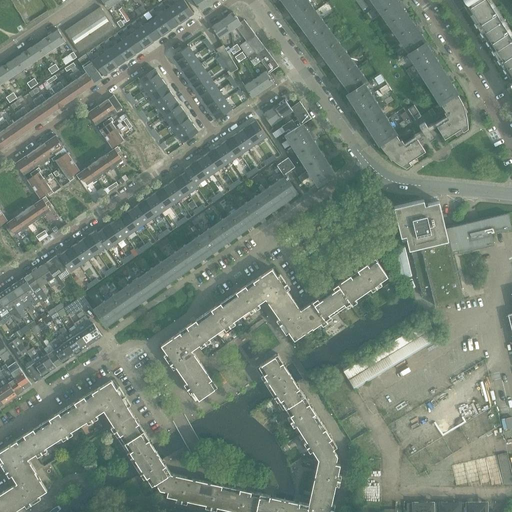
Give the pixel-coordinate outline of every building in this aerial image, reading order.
[(101,0),(105,4),(104,4),(106,6),(108,9),(119,2),(117,0),(101,0)] [(182,0),(181,0),(173,6),(184,22),(193,16),(182,0)] [(193,0),(198,6),(199,8),(201,10),(211,3),(209,0),(193,0)] [(293,13),(300,23),(315,12),(306,0),(282,0),(290,9),(288,10),(291,15),(293,13)] [(395,0),(385,0),(377,6),(393,30),(409,19),(402,9),(404,8),(401,3),(399,5),(395,0)] [(511,37),(488,0),(460,0),(510,79),(511,77),(511,37)] [(173,6),(164,12),(176,28),(184,22),(173,6)] [(101,7),(95,10),(103,21),(108,18),(101,7)] [(95,10),(90,14),(98,25),(103,21),(95,10)] [(164,12),(155,18),(167,34),(176,28),(164,12)] [(236,27),(241,24),(240,23),(236,16),(235,15),(233,12),(223,20),(231,31),(236,27)] [(307,33),(305,33),(309,38),(310,37),(317,46),(332,35),(315,12),(300,23),(307,33)] [(90,14),(85,17),(93,28),(98,25),(90,14)] [(85,17),(80,21),(87,32),(93,28),(85,17)] [(108,18),(103,21),(110,32),(115,29),(108,18)] [(155,18),(147,24),(158,40),(167,34),(155,18)] [(243,20),(244,20),(240,23),(241,24),(236,27),(246,41),(247,41),(255,35),(255,34),(250,28),(251,28),(249,29),(247,27),(248,25),(244,19),(243,20)] [(409,19),(393,30),(410,53),(426,42),(419,32),(421,32),(417,27),(416,28),(409,19)] [(214,30),(218,36),(220,39),(231,31),(223,20),(212,27),(214,30)] [(80,21),(75,24),(82,35),(87,32),(80,21)] [(103,21),(98,25),(105,36),(110,32),(103,21)] [(75,24),(70,28),(77,39),(82,35),(75,24)] [(147,24),(138,30),(149,46),(151,45),(158,40),(147,24)] [(98,25),(93,28),(100,39),(105,36),(98,25)] [(70,28),(65,31),(72,42),(77,39),(70,28)] [(93,28),(87,32),(95,43),(100,39),(93,28)] [(47,37),(55,48),(66,41),(64,38),(63,36),(58,29),(47,37)] [(138,30),(129,36),(140,52),(149,46),(138,30)] [(87,32),(82,35),(90,46),(95,43),(87,32)] [(82,35),(77,39),(84,49),(90,46),(82,35)] [(266,49),(261,43),(262,43),(261,42),(260,44),(258,41),(259,40),(255,35),(247,41),(246,41),(241,45),(249,55),(254,52),(257,56),(266,49)] [(327,60),(334,69),(349,58),(332,35),(317,46),(324,56),(322,56),(326,61),(327,60)] [(129,36),(120,42),(131,59),(140,52),(129,36)] [(47,37),(37,44),(44,55),(55,48),(47,37)] [(77,39),(72,42),(79,53),(84,49),(77,39)] [(120,42),(111,48),(122,65),(131,59),(120,42)] [(426,42),(410,53),(409,53),(425,78),(441,68),(435,58),(436,57),(433,52),(432,54),(426,44),(427,44),(426,42)] [(37,44),(26,51),(34,63),(44,55),(37,44)] [(189,45),(173,56),(179,65),(195,54),(189,45)] [(223,45),(216,49),(231,73),(238,69),(223,45)] [(111,48),(102,54),(113,71),(122,65),(111,48)] [(271,58),(269,56),(270,55),(266,49),(257,56),(254,52),(249,55),(256,65),(261,61),(267,70),(266,71),(267,74),(268,74),(278,66),(278,67),(279,66),(272,58),(273,58),(272,57),(271,58)] [(26,51),(16,58),(23,70),(34,63),(26,51)] [(102,54),(93,61),(104,77),(113,71),(102,54)] [(195,54),(179,65),(185,74),(201,63),(195,54)] [(16,58),(5,65),(13,77),(23,70),(16,58)] [(367,81),(349,58),(334,69),(341,79),(339,80),(343,84),(344,83),(351,92),(367,81)] [(201,63),(185,74),(192,83),(207,72),(201,63)] [(92,64),(85,68),(87,72),(95,83),(102,79),(93,66),(92,64)] [(5,65),(0,68),(0,80),(2,84),(13,77),(5,65)] [(441,68),(425,78),(441,103),(457,93),(450,82),(452,81),(449,77),(447,78),(441,68)] [(75,71),(74,72),(86,90),(95,83),(87,72),(82,75),(78,69),(75,71)] [(155,69),(139,80),(145,89),(161,78),(155,69)] [(266,71),(255,79),(263,90),(274,83),(272,80),(271,78),(271,79),(268,74),(267,74),(266,71)] [(74,81),(69,85),(77,96),(86,90),(74,72),(72,73),(70,75),(74,81)] [(207,72),(192,83),(198,92),(213,81),(207,72)] [(161,78),(145,89),(152,98),(167,87),(161,78)] [(244,86),(249,93),(250,95),(252,98),(263,90),(255,79),(244,86)] [(213,81),(198,92),(204,101),(219,90),(213,81)] [(354,105),(353,105),(356,110),(357,109),(364,119),(380,108),(365,85),(368,83),(367,81),(351,92),(347,94),(354,105)] [(57,84),(56,85),(68,102),(77,96),(69,85),(64,88),(60,82),(57,84)] [(52,88),(56,94),(51,97),(59,109),(68,102),(56,85),(54,86),(52,88)] [(167,87),(152,98),(158,107),(173,96),(167,87)] [(219,90),(204,101),(210,110),(225,99),(219,90)] [(444,112),(446,115),(435,123),(445,138),(461,128),(463,131),(468,128),(468,124),(467,117),(466,113),(465,108),(463,103),(460,99),(458,95),(457,93),(441,103),(446,111),(444,112)] [(39,96),(37,97),(50,115),(59,109),(51,97),(46,100),(42,95),(39,97),(39,96)] [(113,96),(108,99),(117,111),(122,108),(113,95),(113,96)] [(173,96),(158,107),(164,115),(179,105),(173,96)] [(36,98),(33,100),(38,106),(33,110),(41,121),(50,115),(37,97),(36,98)] [(104,112),(102,114),(106,118),(112,114),(113,116),(117,112),(117,111),(108,99),(99,105),(104,112)] [(225,99),(210,110),(216,119),(231,108),(225,99)] [(288,104),(287,102),(285,99),(274,107),(280,116),(291,108),(288,104)] [(301,107),(302,106),(300,101),(299,102),(300,102),(291,108),(302,124),(303,124),(311,119),(309,115),(304,109),(305,108),(303,109),(301,107)] [(99,105),(88,113),(96,124),(106,118),(102,114),(104,112),(99,105)] [(179,105),(164,115),(170,124),(185,114),(179,105)] [(414,105),(408,109),(415,120),(421,116),(414,105)] [(21,109),(19,110),(32,127),(41,121),(33,110),(28,113),(24,107),(21,109)] [(265,117),(266,119),(267,118),(270,123),(280,116),(274,107),(264,114),(265,117)] [(370,129),(368,129),(371,134),(373,133),(380,144),(396,133),(380,108),(364,119),(370,129)] [(15,113),(19,119),(14,122),(22,134),(32,127),(19,110),(18,111),(15,113)] [(185,114),(170,124),(176,133),(191,122),(185,114)] [(3,122),(1,122),(13,140),(22,134),(14,122),(10,126),(5,120),(3,122)] [(256,121),(247,127),(258,142),(267,136),(256,121)] [(0,123),(0,129),(1,131),(0,132),(0,139),(4,146),(13,140),(1,122),(0,123)] [(112,122),(100,130),(106,139),(119,130),(117,126),(115,127),(112,122)] [(191,122),(176,133),(182,142),(198,131),(191,122)] [(419,126),(428,140),(433,136),(425,122),(419,126)] [(286,134),(302,159),(318,149),(312,138),(314,138),(310,133),(309,134),(303,124),(302,124),(286,134)] [(247,127),(238,133),(249,149),(258,142),(247,127)] [(119,130),(106,139),(112,148),(124,140),(120,134),(122,133),(119,130)] [(238,133),(229,139),(240,155),(249,149),(238,133)] [(396,133),(380,144),(382,148),(385,151),(390,156),(395,160),(397,162),(402,165),(406,167),(411,164),(409,161),(425,151),(415,135),(404,142),(402,139),(400,140),(396,133)] [(51,149),(54,153),(64,147),(55,135),(44,143),(49,150),(51,149)] [(229,139),(221,145),(231,161),(240,155),(229,139)] [(42,144),(36,149),(45,162),(49,159),(48,158),(54,153),(51,149),(49,150),(44,143),(42,144)] [(221,145),(212,151),(222,167),(231,161),(221,145)] [(105,154),(115,168),(119,166),(117,164),(123,160),(115,148),(106,154),(105,154)] [(32,162),(30,164),(33,168),(39,164),(40,165),(45,162),(36,149),(27,155),(32,162)] [(327,163),(329,162),(326,157),(325,159),(318,149),(302,159),(318,184),(334,174),(327,163)] [(212,151),(203,157),(213,173),(222,167),(212,151)] [(67,152),(56,160),(59,166),(58,167),(60,171),(73,161),(67,152)] [(105,154),(97,160),(105,172),(110,169),(111,171),(115,168),(105,154)] [(27,155),(16,162),(24,174),(33,168),(30,164),(32,162),(27,155)] [(287,156),(275,164),(283,175),(295,167),(287,156)] [(203,157),(194,164),(204,179),(213,173),(203,157)] [(97,160),(88,166),(97,180),(101,178),(100,176),(105,172),(97,160)] [(73,161),(60,171),(63,174),(64,173),(70,181),(74,178),(72,175),(80,170),(73,161)] [(194,164),(185,170),(187,172),(195,185),(204,179),(194,164)] [(88,167),(76,175),(79,179),(82,177),(87,185),(93,181),(94,183),(97,180),(88,166),(88,167)] [(39,172),(28,180),(34,189),(47,179),(45,176),(43,177),(39,172)] [(187,172),(178,178),(188,194),(197,188),(195,185),(187,172)] [(306,172),(298,177),(302,182),(309,177),(306,172)] [(287,201),(286,199),(297,192),(287,178),(288,177),(287,176),(286,177),(286,176),(261,193),(272,209),(282,202),(283,204),(287,201)] [(178,178),(169,184),(179,200),(188,194),(178,178)] [(47,179),(34,189),(40,198),(47,193),(49,196),(54,193),(48,184),(50,183),(47,179)] [(169,184),(160,190),(170,206),(179,200),(169,184)] [(103,189),(94,195),(98,200),(106,194),(103,189)] [(160,190),(151,197),(161,212),(170,206),(160,190)] [(262,216),(272,209),(261,193),(238,209),(249,225),(258,219),(259,220),(264,217),(262,216)] [(45,203),(48,201),(45,196),(34,204),(33,204),(43,218),(47,215),(45,214),(50,210),(45,203)] [(151,197),(142,203),(153,218),(161,212),(151,197)] [(509,230),(511,229),(511,228),(511,226),(508,213),(446,228),(446,229),(439,201),(428,204),(425,205),(424,200),(394,207),(401,237),(402,239),(407,238),(409,250),(410,249),(411,249),(422,296),(422,297),(432,294),(435,306),(463,299),(453,256),(459,255),(459,253),(494,245),(492,234),(509,230)] [(142,203),(133,209),(144,224),(153,218),(142,203)] [(33,204),(25,210),(33,222),(38,219),(39,220),(43,218),(33,204)] [(133,209),(124,215),(135,231),(144,224),(133,209)] [(238,209),(214,226),(225,242),(235,235),(235,237),(240,233),(239,232),(249,225),(238,209)] [(25,210),(16,216),(25,230),(29,227),(28,226),(33,222),(25,210)] [(124,215),(115,221),(126,237),(135,231),(124,215)] [(16,217),(7,223),(15,234),(20,231),(22,233),(25,230),(16,216),(16,217)] [(115,221),(107,227),(117,243),(126,237),(115,221)] [(214,226),(190,242),(201,258),(211,251),(212,253),(216,250),(215,249),(225,242),(214,226)] [(107,227),(98,233),(107,247),(108,249),(117,243),(107,227)] [(36,237),(38,240),(47,234),(45,231),(36,237)] [(96,231),(87,237),(98,253),(107,247),(98,233),(96,231)] [(87,237),(78,243),(89,259),(98,253),(87,237)] [(400,246),(391,248),(398,278),(410,275),(402,239),(401,237),(398,237),(400,246)] [(170,242),(167,238),(157,245),(160,249),(170,242)] [(191,265),(201,258),(190,242),(166,259),(177,275),(187,268),(188,270),(188,269),(193,266),(191,265)] [(78,243),(69,249),(80,265),(89,259),(78,243)] [(69,249),(61,256),(71,271),(80,265),(69,249)] [(45,263),(58,282),(60,285),(62,288),(65,286),(61,280),(69,275),(57,256),(45,263)] [(388,277),(378,262),(378,261),(377,258),(376,259),(375,258),(350,275),(363,294),(370,289),(372,292),(382,285),(380,282),(388,277)] [(168,282),(177,275),(166,259),(142,276),(153,291),(164,284),(164,286),(169,283),(168,282)] [(45,263),(38,268),(49,284),(49,283),(52,288),(55,286),(56,288),(60,285),(58,282),(45,263)] [(46,286),(49,284),(38,268),(31,273),(46,294),(49,291),(46,286)] [(254,280),(253,280),(266,299),(274,311),(292,298),(272,268),(262,276),(261,275),(258,277),(259,278),(254,281),(254,280)] [(31,273),(25,277),(34,291),(41,301),(41,302),(48,297),(46,294),(31,273)] [(357,302),(355,299),(363,294),(350,275),(325,293),(338,311),(346,306),(348,309),(357,302)] [(144,298),(153,291),(142,276),(119,292),(130,308),(140,301),(141,302),(145,299),(144,298)] [(41,301),(34,291),(25,277),(18,282),(33,304),(34,306),(41,301)] [(253,280),(228,297),(241,316),(249,311),(251,314),(260,307),(258,304),(266,299),(253,280)] [(18,282),(11,286),(26,308),(33,304),(18,282)] [(19,313),(26,308),(11,286),(4,291),(18,311),(19,313)] [(4,291),(0,293),(0,299),(7,309),(11,315),(18,311),(4,291)] [(119,292),(95,309),(106,324),(116,317),(117,319),(122,316),(120,314),(130,308),(119,292)] [(325,293),(301,310),(314,328),(321,323),(323,326),(333,319),(331,316),(338,311),(325,293)] [(77,312),(89,304),(83,295),(71,303),(77,312)] [(228,297),(204,314),(217,333),(241,316),(228,297)] [(313,329),(314,328),(301,310),(292,298),(274,311),(282,322),(279,325),(280,325),(283,323),(288,331),(294,340),(305,333),(306,334),(308,332),(308,331),(312,328),(313,329)] [(11,315),(7,309),(0,299),(0,313),(6,323),(11,315)] [(55,307),(55,308),(57,311),(58,311),(64,307),(61,303),(59,304),(55,307)] [(77,312),(71,303),(65,307),(71,316),(77,312)] [(51,316),(57,311),(55,308),(48,312),(51,316)] [(64,308),(58,312),(60,315),(61,317),(67,313),(64,308)] [(53,319),(60,315),(58,312),(58,311),(57,311),(51,316),(53,319)] [(204,314),(179,332),(192,350),(199,345),(201,348),(211,341),(209,338),(217,333),(204,314)] [(51,316),(48,318),(44,320),(44,321),(46,324),(53,320),(51,316)] [(87,327),(95,341),(102,336),(91,320),(89,322),(86,317),(82,320),(87,327)] [(75,324),(77,327),(89,345),(95,341),(87,327),(82,320),(75,324)] [(47,325),(46,324),(44,321),(40,323),(37,325),(40,330),(44,327),(47,325)] [(425,321),(345,369),(355,387),(436,337),(425,321)] [(71,331),(74,336),(83,350),(89,345),(77,327),(75,324),(69,329),(71,331)] [(25,333),(30,330),(27,325),(21,329),(24,334),(25,333)] [(40,330),(37,325),(31,329),(35,335),(41,331),(40,330)] [(83,350),(74,336),(71,331),(69,332),(65,327),(60,330),(63,334),(76,354),(83,350)] [(21,329),(14,334),(17,338),(21,336),(24,334),(21,329)] [(172,338),(161,345),(182,375),(200,362),(192,350),(179,332),(179,333),(175,336),(174,335),(171,337),(172,338)] [(14,334),(7,339),(10,343),(17,338),(14,334)] [(56,338),(60,345),(70,359),(76,354),(63,334),(56,338)] [(27,352),(17,338),(10,343),(9,344),(19,358),(27,352)] [(51,345),(47,339),(44,341),(47,347),(44,349),(48,354),(57,367),(63,363),(51,345)] [(55,342),(51,345),(63,363),(70,359),(60,345),(58,347),(55,342)] [(27,352),(35,363),(44,376),(50,372),(36,350),(34,348),(27,352)] [(57,367),(48,354),(45,356),(39,348),(36,350),(50,372),(57,367)] [(278,354),(256,368),(264,381),(269,389),(291,375),(278,354)] [(9,369),(15,378),(15,379),(23,390),(32,384),(19,367),(16,362),(8,367),(9,369)] [(217,387),(200,362),(182,375),(199,400),(214,389),(214,390),(217,388),(216,388),(217,387)] [(44,376),(35,363),(26,368),(35,382),(44,376)] [(4,368),(1,371),(16,395),(23,390),(15,379),(15,378),(9,369),(6,371),(4,368)] [(0,384),(10,399),(16,395),(1,371),(0,370),(0,369),(0,384)] [(291,375),(269,389),(283,410),(286,408),(305,396),(299,388),(299,387),(296,383),(291,375)] [(100,386),(97,388),(98,389),(93,392),(92,391),(104,410),(109,418),(128,406),(131,404),(131,403),(128,405),(123,398),(126,396),(125,395),(122,397),(111,380),(101,387),(100,386)] [(0,398),(3,403),(10,399),(0,384),(0,398)] [(98,418),(96,415),(104,410),(92,391),(79,399),(67,407),(79,426),(86,421),(88,424),(98,418)] [(305,396),(286,408),(302,433),(321,421),(305,396)] [(117,430),(114,432),(128,454),(131,452),(150,440),(128,406),(109,418),(117,430)] [(69,437),(67,434),(79,426),(67,407),(41,423),(54,442),(66,435),(68,438),(69,437)] [(313,451),(318,459),(333,449),(337,447),(321,421),(302,433),(307,441),(304,443),(310,453),(313,451)] [(29,432),(16,440),(28,459),(36,454),(38,457),(43,454),(48,450),(46,447),(54,442),(41,423),(29,432)] [(16,440),(16,441),(11,444),(11,443),(8,445),(9,446),(0,451),(0,456),(17,483),(36,471),(28,459),(16,440)] [(150,440),(131,452),(152,485),(156,483),(171,473),(150,440)] [(333,449),(318,459),(312,490),(334,495),(336,485),(339,486),(342,475),(338,474),(340,464),(336,463),(338,456),(333,449)] [(32,504),(30,501),(47,490),(40,479),(41,479),(39,476),(38,476),(35,472),(36,471),(17,483),(4,491),(16,510),(25,505),(27,508),(32,504)] [(176,498),(176,501),(187,504),(188,500),(197,502),(202,480),(171,474),(171,473),(156,483),(160,490),(168,491),(167,496),(176,498)] [(197,502),(206,504),(205,508),(217,510),(217,507),(226,509),(231,487),(202,480),(197,502)] [(226,509),(235,511),(234,511),(256,511),(261,493),(231,487),(226,509)] [(312,490),(309,504),(306,511),(329,511),(330,510),(334,511),(335,504),(332,503),(334,495),(312,490)] [(13,511),(16,510),(4,491),(0,493),(0,511),(13,511)] [(281,511),(285,498),(261,493),(256,511),(281,511)] [(285,498),(281,511),(306,511),(309,504),(303,503),(285,498)]
